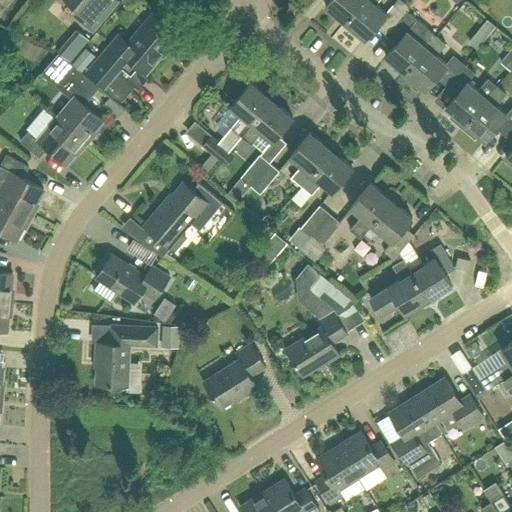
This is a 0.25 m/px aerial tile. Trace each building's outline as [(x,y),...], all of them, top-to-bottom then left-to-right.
[(0,0),(0,7),(6,13),(13,4),(7,0),(0,0)] [(67,0),(85,14),(81,19),(93,29),(114,3),(110,0),(67,0)] [(330,0),(325,6),(345,23),(363,0),(330,0)] [(386,35),(405,12),(404,11),(409,6),(401,0),(396,0),(386,13),(370,0),(363,0),(345,23),(364,39),(375,26),(386,35)] [(179,32),(155,11),(128,42),(119,35),(88,72),(124,102),(137,86),(121,73),(132,60),(147,73),(163,54),(161,53),(179,32)] [(435,37),(405,12),(386,35),(397,44),(386,57),(405,73),(435,37)] [(494,22),(473,40),(483,51),(504,33),(494,22)] [(17,38),(0,30),(0,46),(11,51),(17,38)] [(444,44),(435,37),(405,73),(425,90),(436,77),(446,85),(463,65),(452,55),(445,63),(435,54),(444,44)] [(44,70),(76,98),(57,120),(88,145),(96,136),(93,133),(104,121),(86,105),(100,89),(58,54),(44,70)] [(463,65),(446,85),(457,94),(446,107),(453,113),(449,117),(462,128),(496,86),(487,79),(478,90),(467,82),(474,73),(463,65)] [(229,151),(241,137),(249,127),(248,127),(271,99),(250,82),(230,107),(240,115),(218,142),(211,136),(203,145),(211,153),(198,168),(209,177),(221,161),(225,164),(233,155),(229,151)] [(505,94),(496,86),(462,128),(475,139),(479,135),(485,140),(496,127),(506,136),(511,128),(511,106),(506,114),(496,105),(505,94)] [(249,127),(241,137),(251,145),(252,143),(262,151),(271,141),(272,141),(292,117),(271,99),(248,127),(249,127)] [(88,145),(57,120),(39,141),(29,133),(21,142),(40,158),(48,149),(66,165),(76,153),(79,155),(88,145)] [(302,185),(331,150),(311,133),(290,157),(301,166),(292,176),(302,185)] [(352,167),(331,150),(302,185),(312,193),(321,182),(332,192),(352,167)] [(249,185),(250,185),(269,163),(259,155),(240,177),(249,185)] [(0,198),(32,217),(38,206),(35,204),(43,190),(23,178),(29,168),(8,156),(0,169),(0,198)] [(269,163),(250,185),(260,194),(279,171),(269,163)] [(249,185),(240,177),(229,190),(238,198),(249,185)] [(150,231),(141,242),(164,256),(171,248),(174,251),(187,236),(182,233),(192,221),(201,229),(223,203),(224,204),(225,204),(199,182),(193,190),(185,182),(170,201),(167,198),(144,226),(150,231)] [(359,237),(363,234),(368,227),(369,228),(391,200),(370,182),(350,206),(361,216),(349,229),(359,237)] [(26,227),(32,217),(0,198),(0,231),(15,240),(23,226),(26,227)] [(368,227),(363,234),(373,242),(381,233),(391,242),(384,251),(393,259),(413,235),(404,227),(412,218),(391,200),(369,228),(368,227)] [(302,229),(310,236),(329,213),(319,205),(300,228),(302,229)] [(310,236),(300,248),(314,260),(324,248),(321,245),(340,223),(329,213),(310,236)] [(403,258),(428,299),(451,284),(445,273),(454,267),(440,244),(430,250),(434,257),(423,265),(408,242),(400,252),(403,258)] [(145,276),(112,254),(97,277),(135,303),(143,290),(156,298),(170,277),(152,266),(145,276)] [(428,299),(403,258),(392,265),(400,279),(370,297),(381,315),(399,303),(406,313),(428,299)] [(483,264),(478,286),(489,289),(494,267),(483,264)] [(0,299),(12,301),(13,287),(10,287),(12,272),(0,270),(0,299)] [(353,301),(322,273),(309,288),(334,310),(347,330),(364,319),(353,301)] [(10,313),(12,301),(0,299),(0,327),(6,328),(8,313),(10,313)] [(347,332),(334,311),(318,321),(322,326),(287,349),(303,374),(324,361),(325,364),(341,354),(333,341),(347,332)] [(158,325),(112,324),(111,341),(98,341),(97,359),(98,359),(97,383),(128,384),(128,390),(141,390),(142,362),(129,361),(129,343),(157,344),(158,325)] [(511,372),(511,340),(501,348),(508,359),(505,361),(505,362),(480,378),(472,367),(462,374),(478,399),(489,392),(487,389),(511,372)] [(266,366),(252,344),(236,354),(239,358),(204,380),(220,406),(240,394),(242,397),(258,386),(251,375),(266,366)] [(417,395),(434,423),(441,419),(447,429),(458,422),(463,429),(482,417),(468,395),(458,401),(444,378),(417,395)] [(432,424),(434,423),(417,395),(390,412),(404,435),(394,441),(417,476),(438,463),(425,441),(438,433),(432,424)] [(511,434),(505,424),(498,429),(505,439),(511,434)] [(359,431),(338,444),(359,477),(378,464),(382,470),(395,462),(381,440),(370,448),(359,431)] [(359,477),(338,444),(316,458),(327,475),(317,481),(331,503),(343,495),(339,489),(359,477)] [(261,492),(274,511),(316,511),(320,510),(306,487),(295,494),(284,478),(261,492)] [(511,511),(511,505),(496,481),(484,488),(500,511),(511,511)] [(500,511),(484,488),(492,500),(481,507),(483,511),(500,511)] [(274,511),(261,492),(239,506),(242,511),(274,511)]
